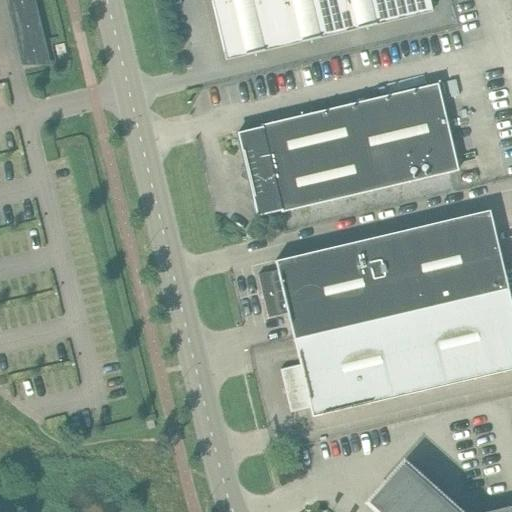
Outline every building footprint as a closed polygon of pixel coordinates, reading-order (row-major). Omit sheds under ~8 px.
[(429,0),(211,0),(226,60),(432,12),(429,0)] [(261,127),(281,211),(281,213),(458,171),(437,83),(260,125),(261,127)] [(281,211),(261,127),(237,133),(245,168),(240,177),(249,182),(256,216),(281,211)] [(277,270),(287,313),(293,339),(507,289),(488,211),(275,261),(277,270)] [(287,313),(277,270),(258,275),(268,317),(287,313)] [(511,369),(511,310),(507,289),(293,339),(299,365),(310,408),(312,417),(511,369)] [(310,408),(299,365),(280,370),(290,412),(310,408)] [(511,511),(511,506),(487,511),(462,511),(408,464),(373,502),(384,511),(511,511)]
